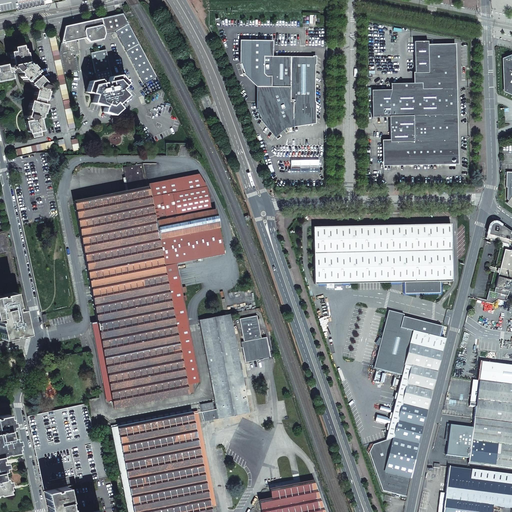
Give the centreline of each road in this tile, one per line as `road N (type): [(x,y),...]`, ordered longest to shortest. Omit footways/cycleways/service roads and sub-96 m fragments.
road 1 (secondary): [(364,511),(260,204)]
road 2 (unclassified): [(486,203),(409,511)]
road 3 (unknown): [(392,220),(389,172),(374,164),(368,90),(380,77),(382,35),(406,34)]
road 4 (secondary): [(260,204),(177,0)]
road 5 (residential): [(349,0),(349,205)]
road 6 (unclassified): [(486,203),(485,0)]
road 7 (residential): [(0,157),(40,337)]
road 8 (residential): [(40,337),(17,398),(40,511)]
road 9 (unclassified): [(486,203),(349,205)]
